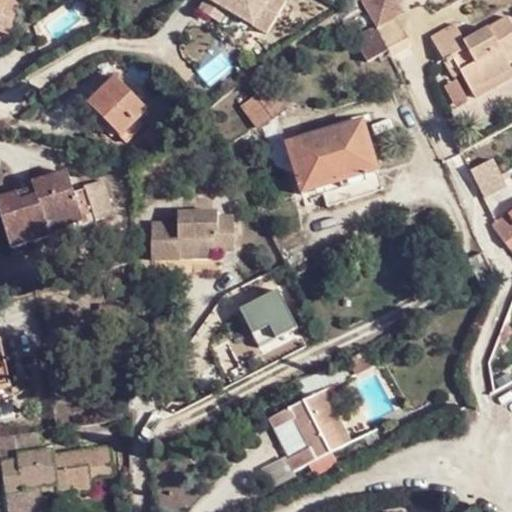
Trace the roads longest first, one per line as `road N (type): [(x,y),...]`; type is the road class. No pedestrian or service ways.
road 1 (residential): [(451,157),(508,274),(479,365),(501,493)]
road 2 (residential): [(501,493),(470,472),(325,500),(306,511)]
